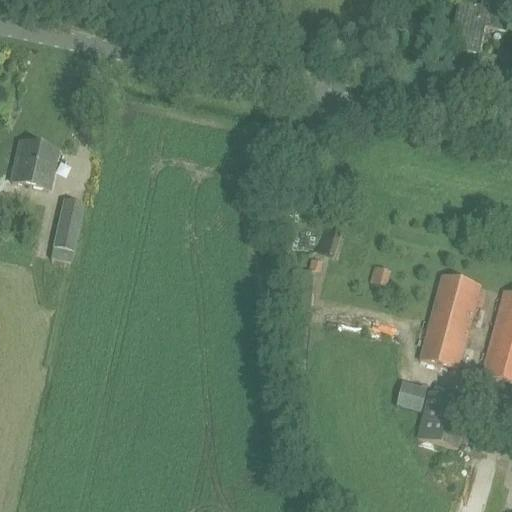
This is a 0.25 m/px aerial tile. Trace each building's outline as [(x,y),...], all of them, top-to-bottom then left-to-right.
[(511,11),(511,0),(508,0),(483,0),(482,9),(460,4),(450,49),(480,56),(486,30),(507,35),(511,11)] [(58,152),(21,144),(11,184),(48,193),(58,152)] [(84,207),(62,203),(50,263),(72,267),(84,207)] [(334,259),(344,224),(328,220),(317,254),(334,259)] [(311,261),(309,270),(319,272),(321,263),(311,261)] [(388,290),(392,274),(375,270),(372,286),(388,290)] [(310,272),(307,272),(295,271),(294,293),(292,319),(302,320),(310,321),(311,313),(314,273),(310,272)] [(442,278),(420,363),(460,374),(482,289),(442,278)] [(511,297),(504,295),(482,380),(511,388),(511,297)] [(471,406),(429,394),(418,442),(459,453),(471,406)] [(469,507),(493,511),(500,472),(476,468),(469,507)]
